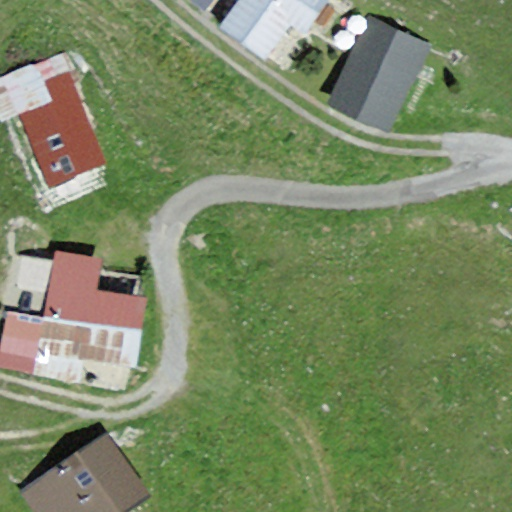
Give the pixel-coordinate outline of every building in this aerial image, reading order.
[(321,0),(242,0),(224,26),(266,56),(292,20),(302,27),(321,0)] [(428,46),(371,20),(333,101),(390,128),(428,46)] [(62,58),(0,81),(0,106),(4,117),(25,109),(53,182),(102,163),(62,58)] [(99,261),(59,253),(47,321),(11,314),(2,363),(118,384),(121,364),(132,365),(143,305),(92,296),(99,261)] [(114,511),(141,493),(103,439),(28,491),(42,511),(114,511)]
